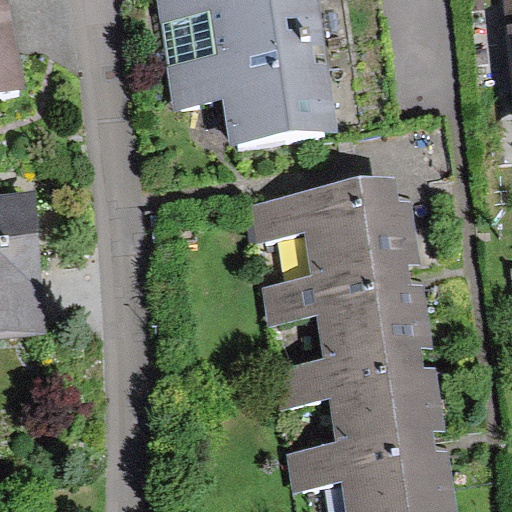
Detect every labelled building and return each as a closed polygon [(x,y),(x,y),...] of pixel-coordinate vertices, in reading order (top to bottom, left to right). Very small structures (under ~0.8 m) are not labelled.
[(0,0),(0,98),(26,93),(13,26),(7,0),(0,0)] [(156,0),(167,71),(326,48),(318,0),(156,0)] [(326,48),(167,71),(173,115),(224,107),(231,155),(339,140),(329,72),(326,48)] [(305,240),(312,284),(408,269),(409,273),(422,271),(412,207),(401,209),(399,196),(398,186),(250,209),(256,248),(305,240)] [(0,339),(46,336),(34,193),(0,196),(0,339)] [(312,284),(263,291),(270,331),(317,324),(324,368),(420,353),(421,356),(433,354),(423,292),(412,294),(411,284),(409,273),(408,269),(312,284)] [(330,406),(337,450),(432,435),(433,439),(446,437),(436,373),(424,375),(422,366),(421,356),(420,353),(324,368),(276,376),(282,414),(330,406)] [(337,450),(289,458),(295,497),(342,490),(345,511),(457,511),(449,458),(436,460),(435,450),(433,439),(432,435),(337,450)]
